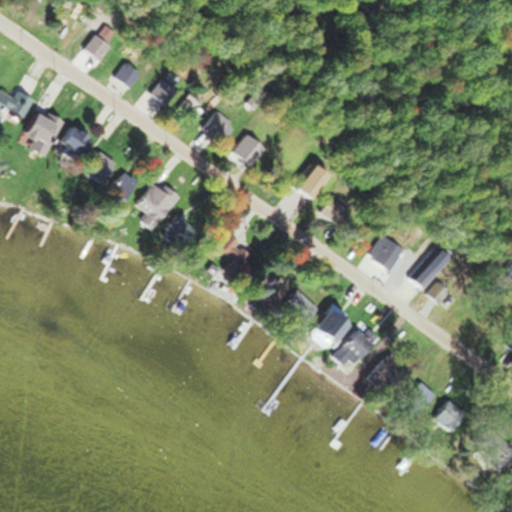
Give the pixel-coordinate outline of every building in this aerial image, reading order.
[(78,53),(94,59),(101,41),(85,35),(78,53)] [(107,76),(122,87),(134,71),(119,60),(107,76)] [(143,93),(160,104),(172,86),(156,74),(143,93)] [(0,111),(2,109),(16,117),(26,98),(10,90),(8,95),(0,91),(0,111)] [(194,98),(182,90),(167,111),(179,120),(194,98)] [(213,142),(227,124),(208,110),(194,128),(213,142)] [(51,123),(27,112),(16,133),(41,144),(51,123)] [(85,137),(65,123),(52,143),(71,156),(85,137)] [(111,159),(94,146),(77,169),(93,182),(111,159)] [(97,194),(110,205),(133,178),(121,167),(97,194)] [(132,219),(148,230),(174,194),(148,176),(129,203),(139,210),(132,219)] [(341,211),(324,199),(315,210),(332,222),(341,211)] [(224,257),(215,267),(233,281),(253,258),(221,232),(210,245),(224,257)] [(366,247),(370,250),(365,259),(382,269),(395,247),(374,234),(366,247)] [(429,269),(416,262),(404,283),(416,290),(429,269)] [(267,306),(282,280),(260,268),(246,294),(267,306)] [(312,306),(291,287),(274,305),(296,323),(312,306)] [(333,319),(338,313),(325,302),(305,327),(324,342),(339,323),(333,319)] [(511,354),(511,318),(495,342),(511,354)] [(350,330),(325,354),(340,369),(371,338),(361,328),(355,335),(350,330)] [(396,374),(378,356),(360,375),(378,393),(396,374)]
